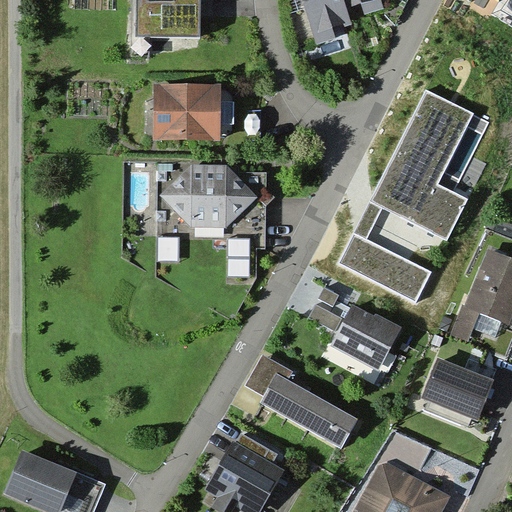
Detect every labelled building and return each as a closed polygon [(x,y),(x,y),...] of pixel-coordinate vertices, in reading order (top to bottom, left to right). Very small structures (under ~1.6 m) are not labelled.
[(198,0),(136,0),(136,35),(198,37),(198,0)] [(344,24),(381,13),(377,0),(290,0),(306,49),(348,36),(344,24)] [(219,90),(151,89),(150,144),(218,145),(219,90)] [(224,233),(258,201),(226,169),(187,168),(160,200),(185,232),(224,233)] [(511,317),(511,264),(483,253),(460,308),(508,328),(511,317)] [(376,382),(398,334),(346,309),(323,357),(376,382)] [(475,420),(489,383),(432,361),(418,399),(475,420)] [(340,452),(356,422),(273,376),(256,406),(340,452)] [(233,511),(261,511),(282,476),(232,448),(204,495),(233,511)] [(57,511),(72,476),(22,455),(6,494),(50,511),(57,511)] [(438,511),(448,496),(378,456),(346,511),(438,511)]
